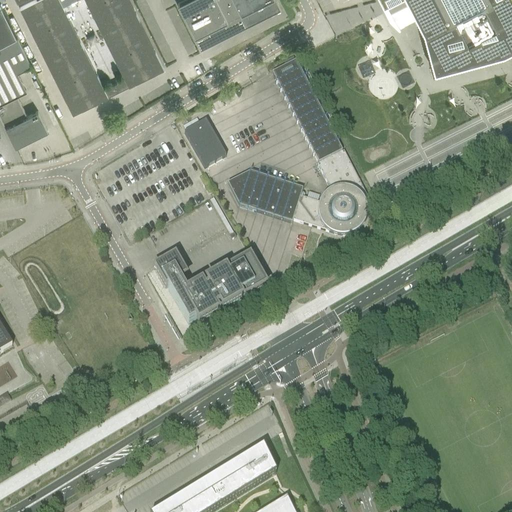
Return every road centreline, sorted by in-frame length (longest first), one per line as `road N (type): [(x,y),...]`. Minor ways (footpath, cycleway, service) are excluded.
road 1 (secondary): [(288,341),(10,511)]
road 2 (unclassified): [(70,171),(303,28),(310,14),(302,0)]
road 3 (secondary): [(36,511),(286,360)]
road 4 (secondary): [(511,210),(288,341)]
road 5 (secondary): [(309,346),(511,225)]
road 6 (tertiary): [(368,511),(309,346)]
road 7 (tertiary): [(286,360),(347,511)]
road 8 (unclassified): [(147,308),(70,171)]
